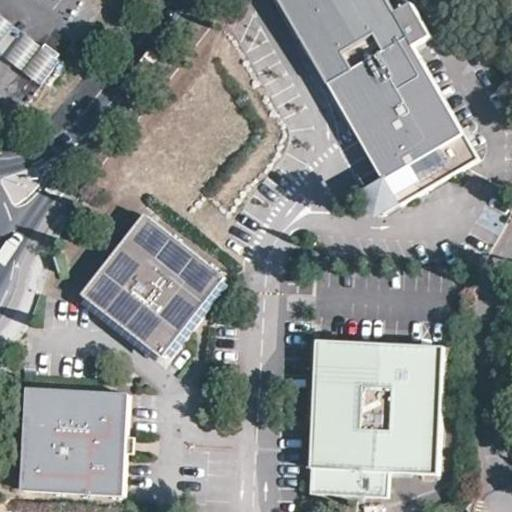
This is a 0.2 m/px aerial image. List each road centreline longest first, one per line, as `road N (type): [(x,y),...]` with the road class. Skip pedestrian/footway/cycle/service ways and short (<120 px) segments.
road 1 (primary): [(181,0),(75,139)]
road 2 (primary): [(1,246),(53,186),(75,139)]
